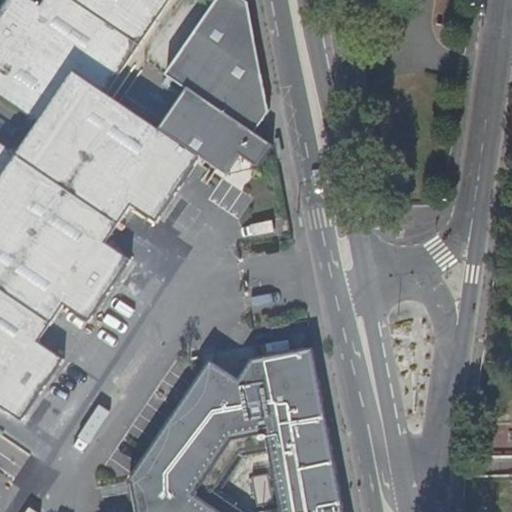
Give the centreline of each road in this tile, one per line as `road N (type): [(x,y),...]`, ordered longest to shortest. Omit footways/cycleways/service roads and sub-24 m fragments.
road 1 (primary): [(364,286),(305,0)]
road 2 (primary): [(340,290),(387,491),(405,498)]
road 3 (primary): [(326,293),(376,511)]
road 4 (primary): [(405,498),(364,286)]
road 5 (residential): [(473,210),(502,0)]
road 6 (primary): [(306,140),(303,171),(326,293)]
road 7 (primary): [(306,140),(340,290)]
road 8 (residential): [(452,353),(472,274),(473,210)]
road 9 (primary): [(279,0),(306,140)]
